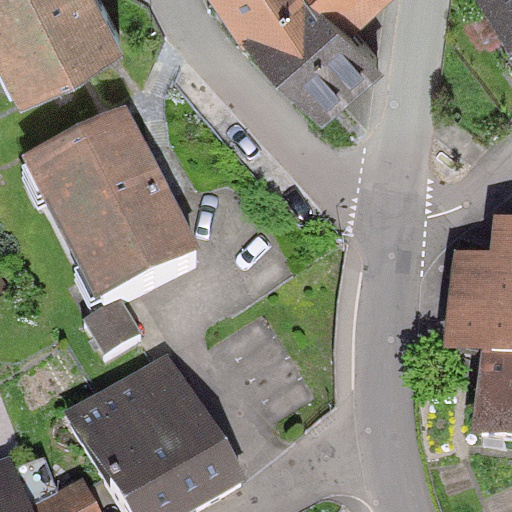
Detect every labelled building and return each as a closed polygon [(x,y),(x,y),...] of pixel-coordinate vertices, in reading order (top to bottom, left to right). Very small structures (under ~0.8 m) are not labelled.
[(96,0),(0,0),(0,72),(21,113),(127,59),(96,0)] [(206,0),(248,56),(309,7),(304,0),(206,0)] [(304,0),(309,7),(345,40),(394,0),(304,0)] [(511,0),(473,0),(510,58),(511,56),(511,0)] [(345,40),(309,7),(248,56),(323,130),(382,75),(345,40)] [(128,103),(23,155),(95,299),(199,247),(128,103)] [(511,217),(494,215),(489,253),(453,248),(441,344),(481,349),(471,433),(511,438),(511,217)] [(171,352),(66,414),(124,511),(196,511),(248,481),(171,352)] [(0,457),(0,511),(34,511),(32,505),(57,492),(44,456),(18,466),(13,453),(0,457)] [(57,492),(32,505),(34,511),(100,511),(84,478),(57,492)]
